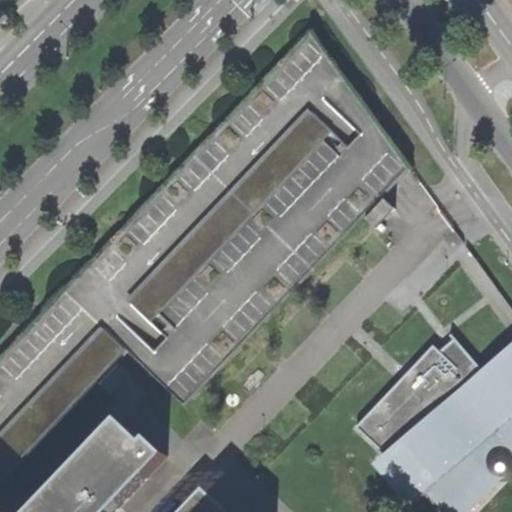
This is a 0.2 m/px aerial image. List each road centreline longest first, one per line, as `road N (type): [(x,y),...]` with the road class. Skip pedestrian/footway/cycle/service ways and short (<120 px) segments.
road 1 (secondary): [(0,235),(234,0)]
road 2 (secondary): [(403,0),(511,148)]
